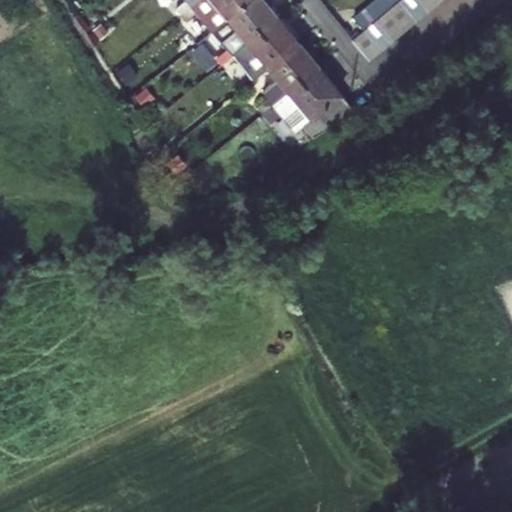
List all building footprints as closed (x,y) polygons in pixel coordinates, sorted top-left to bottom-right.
[(196,0),(183,0),(181,2),(186,8),(196,0)] [(218,24),(247,0),(196,0),(186,8),(192,15),(203,6),(218,24)] [(228,59),(284,12),(273,0),(247,0),(218,24),(233,42),(222,52),(228,59)] [(376,30),(389,19),(400,10),(402,9),(394,0),(386,0),(365,18),(376,30)] [(429,19),(413,0),(411,0),(402,9),(400,10),(417,30),(429,19)] [(440,10),(431,0),(413,0),(429,19),(440,10)] [(451,0),(431,0),(440,10),(451,0)] [(400,10),(389,19),(406,39),(417,30),(400,10)] [(304,36),(284,12),(228,59),(233,66),(245,56),(260,73),(275,60),(304,36)] [(389,19),(376,30),(393,50),(406,39),(389,19)] [(365,39),(382,60),(393,50),(376,30),(365,39)] [(296,85),(325,61),(304,36),(275,60),(285,71),(269,84),(274,90),(262,101),(268,108),(280,98),(296,85)] [(332,127),(364,108),(325,61),(296,85),(332,127)] [(286,105),(280,98),(268,108),(274,115),(286,105)]
